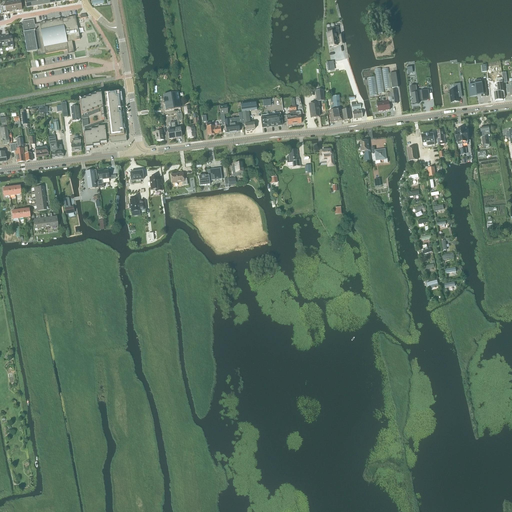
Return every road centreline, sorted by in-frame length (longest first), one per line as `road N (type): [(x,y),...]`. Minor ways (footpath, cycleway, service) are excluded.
road 1 (secondary): [(140,152),(511,104)]
road 2 (secondary): [(0,170),(140,152)]
road 3 (tertiary): [(140,152),(119,27)]
